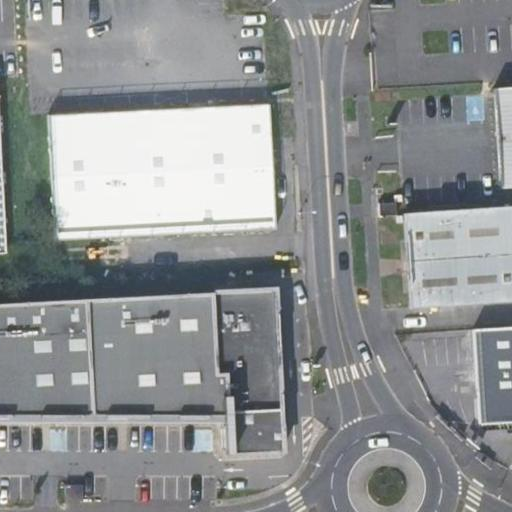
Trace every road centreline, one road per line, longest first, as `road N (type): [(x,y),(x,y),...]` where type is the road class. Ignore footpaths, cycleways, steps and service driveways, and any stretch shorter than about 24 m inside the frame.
road 1 (unclassified): [(341,329),(322,76)]
road 2 (unknown): [(139,303),(333,275)]
road 3 (unclassified): [(341,329),(351,449)]
